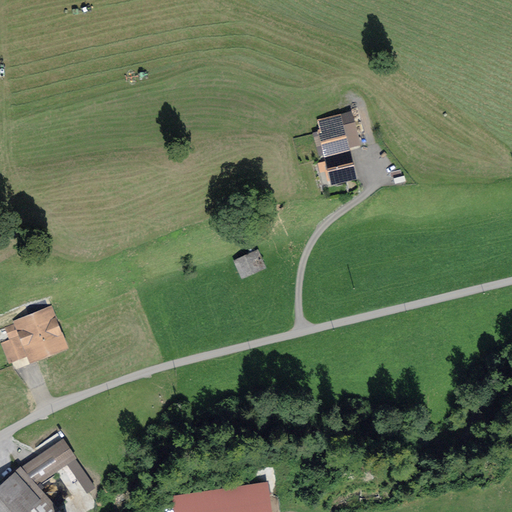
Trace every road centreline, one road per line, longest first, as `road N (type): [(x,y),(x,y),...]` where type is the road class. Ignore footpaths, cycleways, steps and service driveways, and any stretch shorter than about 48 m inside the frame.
road 1 (residential): [(511,280),(150,371),(48,410),(0,439)]
road 2 (track): [(383,184),(306,249),(299,333)]
